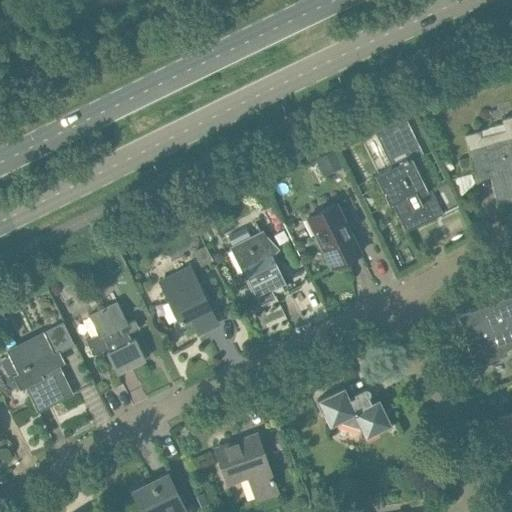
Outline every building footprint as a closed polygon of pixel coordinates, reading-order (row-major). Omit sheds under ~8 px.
[(479,131),(464,135),(473,170),(487,167),(492,185),(497,204),(511,200),(511,115),(502,118),(503,123),(479,129),(479,131)] [(422,152),(406,120),(375,135),(391,167),(375,175),(389,204),(392,203),(406,231),(420,222),(413,208),(421,203),(418,196),(428,191),(411,157),(422,152)] [(343,167),(335,150),(316,159),(323,176),(343,167)] [(458,160),(461,172),(471,169),(468,158),(458,160)] [(259,199),(263,209),(274,205),(269,194),(259,199)] [(360,253),(336,203),(307,218),(332,267),(360,253)] [(250,236),(246,227),(227,236),(260,302),(275,295),(273,292),(287,285),(272,255),(274,254),(279,249),(261,230),(250,236)] [(212,259),(205,245),(194,251),(201,264),(212,259)] [(217,323),(189,267),(160,280),(180,321),(190,317),(196,327),(203,324),(206,329),(217,323)] [(511,295),(459,316),(477,365),(507,354),(505,350),(511,347),(511,295)] [(127,324),(116,302),(87,316),(96,334),(85,340),(92,354),(107,347),(108,350),(106,351),(116,373),(145,359),(135,338),(130,340),(123,325),(127,324)] [(73,394),(45,337),(9,354),(10,356),(1,360),(8,374),(17,370),(37,411),(73,394)] [(350,398),(344,386),(317,399),(330,426),(339,423),(361,431),(364,438),(392,425),(379,398),(371,402),(368,396),(369,395),(370,394),(370,393),(370,392),(370,391),(369,390),(369,389),(367,388),(366,388),(365,388),(364,388),(354,393),(355,396),(350,398)] [(511,461),(511,412),(498,416),(510,462),(511,461)] [(278,493),(257,434),(215,449),(227,482),(247,475),(256,500),(278,493)] [(283,447),(279,434),(266,439),(271,452),(283,447)] [(186,511),(167,474),(132,491),(142,511),(186,511)] [(343,504),(343,511),(351,511),(355,511),(353,502),(343,504)]
